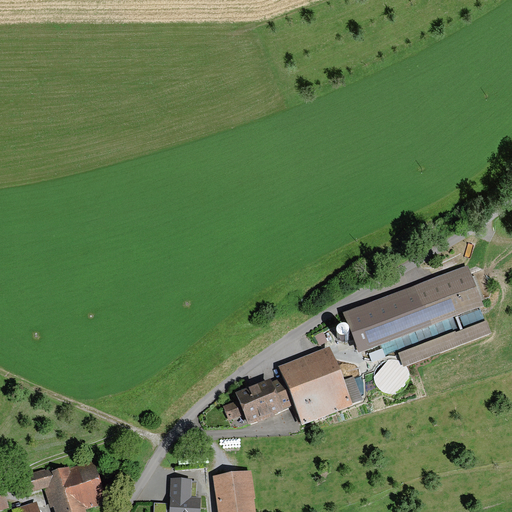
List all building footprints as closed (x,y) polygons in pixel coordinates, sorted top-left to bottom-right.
[(463,270),(338,316),(352,354),(477,308),(463,270)] [(481,323),(396,354),(400,366),(486,335),(481,323)] [(325,332),(317,334),(320,346),(328,344),(325,332)] [(325,349),(275,370),(299,424),(348,402),(325,349)] [(233,403),(221,408),(226,419),(237,415),(241,424),(277,409),(266,380),(229,395),(233,403)] [(45,471),(23,478),(28,494),(43,489),(49,511),(81,511),(80,506),(100,500),(89,464),(47,476),(45,471)] [(245,511),(242,475),(209,478),(212,511),(245,511)] [(187,481),(165,481),(164,511),(197,511),(198,499),(186,498),(187,481)]
